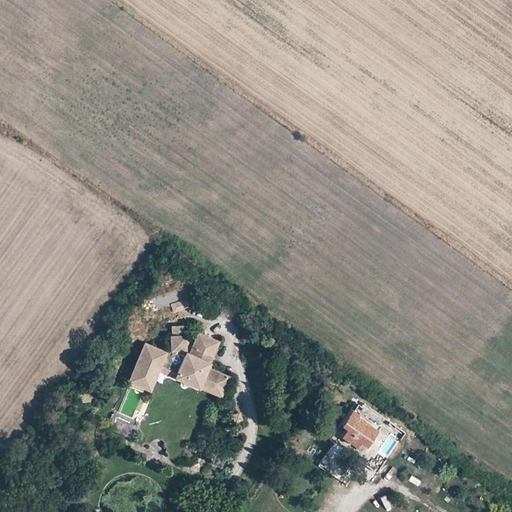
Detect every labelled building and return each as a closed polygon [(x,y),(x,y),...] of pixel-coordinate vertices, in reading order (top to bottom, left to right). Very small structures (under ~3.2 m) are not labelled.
[(276,330),(267,324),(262,331),(271,337),(276,330)] [(184,352),(176,349),(176,347),(185,346),(185,332),(170,333),(171,344),(166,345),(163,351),(161,351),(161,347),(160,346),(158,345),(156,344),(154,343),(152,343),(150,343),(147,343),(145,344),(144,345),(142,347),(140,348),(140,350),(139,353),(135,361),(138,362),(135,371),(136,374),(148,379),(151,377),(156,363),(168,359),(169,356),(180,360),(178,365),(190,369),(189,372),(202,377),(201,379),(213,384),(215,380),(224,384),(229,381),(227,376),(229,372),(207,363),(218,337),(197,328),(188,350),(184,352)] [(190,369),(178,365),(180,360),(169,356),(168,359),(156,363),(151,377),(148,379),(136,374),(135,371),(138,362),(135,361),(128,378),(150,387),(158,367),(212,389),(212,388),(221,392),(224,384),(215,380),(213,384),(201,379),(202,377),(189,372),(190,369)] [(342,412),(348,416),(355,407),(355,406),(349,402),(342,412)] [(355,407),(348,416),(339,428),(353,438),(357,432),(368,418),(369,417),(355,407)] [(242,419),(239,412),(232,416),(235,422),(242,419)] [(148,414),(145,423),(154,426),(158,417),(148,414)] [(375,423),(368,418),(357,432),(364,437),(375,423)] [(363,459),(376,467),(380,461),(367,453),(363,459)] [(329,472),(334,465),(319,455),(314,463),(329,472)] [(305,478),(314,463),(307,458),(298,473),(305,478)] [(416,483),(419,478),(410,473),(407,478),(416,483)] [(320,487),(305,478),(300,486),(315,495),(320,487)]
